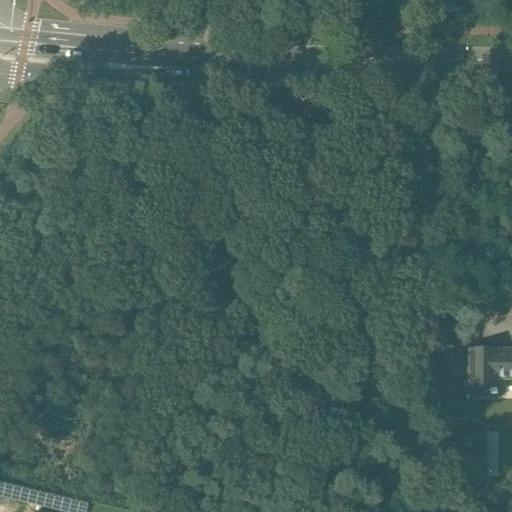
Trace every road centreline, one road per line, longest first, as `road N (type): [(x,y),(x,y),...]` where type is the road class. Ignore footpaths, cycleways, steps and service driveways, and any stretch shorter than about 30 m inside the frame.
road 1 (secondary): [(188,62),(511,61)]
road 2 (secondary): [(188,62),(0,34)]
road 3 (secondary): [(0,69),(106,75),(188,62)]
